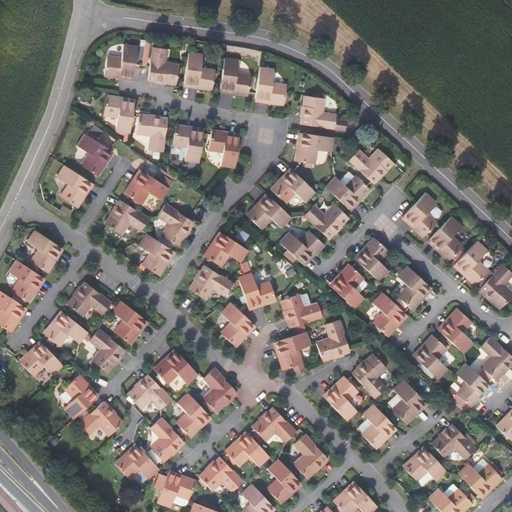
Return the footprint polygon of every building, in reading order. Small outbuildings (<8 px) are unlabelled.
[(128,79),(133,80),(137,47),(123,44),(120,59),(107,57),(104,76),(128,79)] [(165,83),(176,85),(179,66),(165,64),(167,50),(152,48),(148,81),(165,83)] [(188,53),(184,86),(199,88),(212,90),(215,71),(201,69),(203,55),(188,53)] [(224,58),(219,91),(235,93),(248,95),(250,76),(236,74),(238,60),(224,58)] [(260,67),(255,100),(270,102),(283,104),(286,86),(272,84),(274,69),(260,67)] [(323,99),(304,96),(302,114),(300,124),(334,129),(335,114),(322,113),(323,99)] [(118,118),(116,133),(130,135),(135,101),(124,99),(106,97),(103,116),(118,118)] [(163,153),(168,119),(152,117),(139,115),(136,134),(150,136),(148,151),(163,153)] [(345,131),(346,120),(338,119),(336,130),(345,131)] [(199,163),(204,130),(189,128),(175,126),(173,145),(186,147),(185,161),(199,163)] [(212,131),(208,150),(223,152),(221,166),(235,169),(240,135),(224,133),(212,131)] [(112,152),(84,133),(76,145),(88,153),(81,166),(97,176),(104,166),(112,152)] [(297,149),(295,161),(315,164),(316,150),(331,152),(332,138),(299,133),(297,149)] [(348,161),(373,183),(384,172),(392,162),(378,149),(369,160),(358,150),(348,161)] [(55,177),(68,185),(60,197),(77,208),(84,197),(92,184),(63,165),(55,177)] [(271,190),(285,203),(294,193),(305,203),(315,192),(290,169),(280,181),(271,190)] [(133,181),(124,194),(140,205),(148,192),(161,201),(169,189),(140,170),(133,181)] [(335,177),(325,187),(349,210),(361,198),(369,189),(355,176),(345,186),(335,177)] [(425,213),(435,202),(425,193),(402,217),(416,231),(423,237),(436,223),(425,213)] [(291,218),(266,195),(254,208),(247,215),(261,229),(270,219),(281,229),(291,218)] [(128,223),(141,231),(148,218),(120,200),(111,213),(104,224),(120,235),(128,223)] [(193,223),(164,204),(157,216),(169,224),(161,236),(178,246),(186,234),(193,223)] [(325,215),(314,205),(303,216),(328,239),(340,226),(348,218),(334,205),(325,215)] [(438,250),(449,261),(462,246),(451,236),(461,226),(451,216),(428,241),(438,250)] [(461,241),(468,234),(461,227),(454,234),(461,241)] [(39,250),(31,262),(46,272),(55,259),(62,249),(33,230),(26,242),(39,250)] [(289,232),(279,242),(304,265),(321,247),(323,244),(309,231),(299,241),(289,232)] [(220,267),(227,255),(240,263),(247,251),(220,233),(219,232),(204,256),(220,267)] [(143,265),(158,276),(167,263),(174,252),(145,233),(138,245),(150,253),(143,265)] [(354,259),(379,282),(388,271),(378,261),(388,251),(382,245),(374,238),(354,259)] [(464,275),(475,285),(488,270),(477,260),(487,250),(476,240),(453,265),(464,275)] [(44,278),(15,260),(8,272),(20,280),(13,292),(28,302),(35,292),(44,278)] [(354,308),(364,298),(353,288),(363,277),(349,264),(344,270),(329,285),(354,308)] [(500,308),(511,294),(511,292),(503,284),(511,273),(502,264),(479,289),(490,299),(500,308)] [(189,290),(204,300),(212,288),(224,296),(232,284),(204,265),(192,284),(189,290)] [(421,279),(406,266),(397,276),(407,286),(398,296),(412,309),(431,289),(421,279)] [(237,277),(248,309),(260,305),(275,300),(269,282),(255,286),(250,273),(237,277)] [(90,305),(102,315),(111,303),(84,282),(76,292),(67,304),(81,316),(90,305)] [(0,308),(2,310),(0,312),(0,325),(10,332),(18,320),(26,308),(0,291),(0,308)] [(382,292),(372,302),(383,312),(373,322),(387,336),(396,326),(406,315),(382,292)] [(289,328),(322,317),(319,310),(317,303),(303,308),(298,294),(280,300),(285,315),(289,328)] [(114,332),(129,344),(139,332),(147,321),(120,300),(111,312),(123,321),(114,332)] [(231,323),(221,333),(235,346),(244,336),(255,326),(230,302),(220,313),(231,323)] [(462,352),(472,342),(461,332),(471,321),(465,315),(457,308),(438,329),(462,352)] [(58,345),(67,334),(79,344),(88,332),(61,311),(53,322),(43,334),(58,345)] [(316,343),(322,361),(331,358),(349,351),(338,319),(324,324),(329,338),(316,343)] [(125,350),(98,329),(89,340),(101,349),(92,361),(106,373),(116,360),(125,350)] [(274,342),(283,370),(293,366),(301,363),(297,350),(310,345),(305,331),(278,341),(274,342)] [(448,368),(437,358),(447,348),(432,335),(426,342),(413,356),(438,379),(448,368)] [(491,356),(481,367),(495,380),(511,361),(511,356),(502,348),(489,337),(480,347),(491,356)] [(53,376),(63,366),(40,342),(30,351),(19,361),(33,375),(43,365),(53,376)] [(177,374),(187,384),(197,375),(174,350),(164,360),(154,369),(166,383),(177,374)] [(385,367),(372,353),(361,364),(352,373),(375,398),(385,388),(375,377),(385,367)] [(297,376),(305,374),(301,363),(293,366),(297,376)] [(456,373),(466,383),(457,393),(471,406),(482,394),(490,386),(465,363),(456,373)] [(203,398),(216,412),(224,404),(236,393),(214,368),(203,378),(213,389),(203,398)] [(90,388),(78,375),(64,388),(74,398),(63,408),(73,419),(98,396),(90,388)] [(150,398),(161,409),(171,399),(148,375),(138,384),(127,394),(140,408),(150,398)] [(323,396),(346,421),(357,411),(347,400),(357,390),(344,376),(333,387),(323,396)] [(426,404),(402,379),(392,389),(402,400),(391,410),(405,424),(415,414),(426,404)] [(210,418),(187,393),(177,402),(187,414),(176,423),(189,437),(201,426),(210,418)] [(151,400),(142,409),(149,415),(157,406),(151,400)] [(108,436),(123,422),(105,404),(103,401),(78,424),(88,435),(99,425),(108,436)] [(372,424),(362,434),(375,448),(386,438),(395,429),(373,404),(362,414),(372,424)] [(263,416),(251,427),(264,441),(275,431),(285,442),(296,432),(272,407),(263,416)] [(511,409),(497,426),(510,439),(511,436),(511,409)] [(160,438),(150,448),(163,462),(173,452),(183,443),(161,417),(150,427),(160,438)] [(431,444),(444,458),(454,448),(464,459),(474,449),(451,424),(441,434),(431,444)] [(269,457),(246,432),(236,441),(225,451),(238,465),(248,456),(259,466),(269,457)] [(304,455),(293,464),(306,479),(314,471),(327,459),(304,434),(294,443),(304,455)] [(159,469),(136,444),(128,452),(115,464),(128,478),(138,468),(148,479),(159,469)] [(436,481),(446,472),(424,447),(413,457),(403,466),(416,480),(426,471),(436,481)] [(210,466),(198,476),(211,490),(222,480),(232,491),(242,481),(219,457),(210,466)] [(301,484),(278,459),(267,468),(277,479),(267,489),(280,503),(290,494),(301,484)] [(457,473),(480,498),(494,484),(501,477),(488,464),(477,474),(468,463),(457,473)] [(166,476),(161,490),(160,493),(157,502),(170,507),(172,501),(184,505),(187,503),(195,481),(169,471),(166,476)] [(157,489),(161,490),(166,476),(162,475),(157,489)] [(371,511),(377,507),(354,482),(333,502),(342,511),(349,511),(354,508),(356,506),(362,511),(371,511)] [(251,504),(241,511),(270,511),(274,509),(251,483),(240,493),(251,504)] [(461,511),(471,503),(458,489),(453,493),(447,498),(437,488),(427,497),(440,511),(461,511)] [(219,511),(193,502),(189,511),(219,511)]
